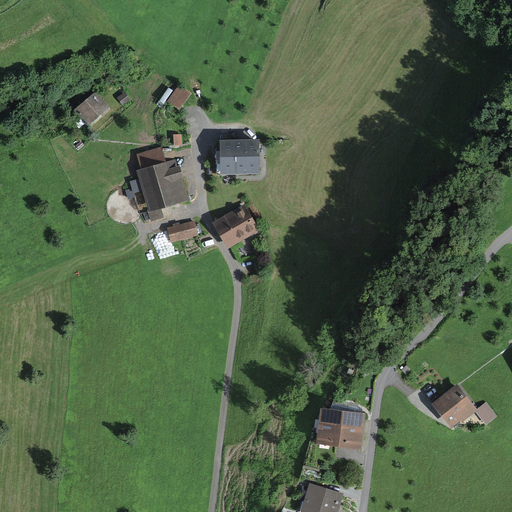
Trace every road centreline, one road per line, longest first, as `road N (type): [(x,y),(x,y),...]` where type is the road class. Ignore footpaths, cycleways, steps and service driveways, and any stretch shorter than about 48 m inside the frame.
road 1 (residential): [(209,511),(237,294),(225,245),(205,212),(202,130)]
road 2 (residential): [(511,232),(382,380),(363,511)]
